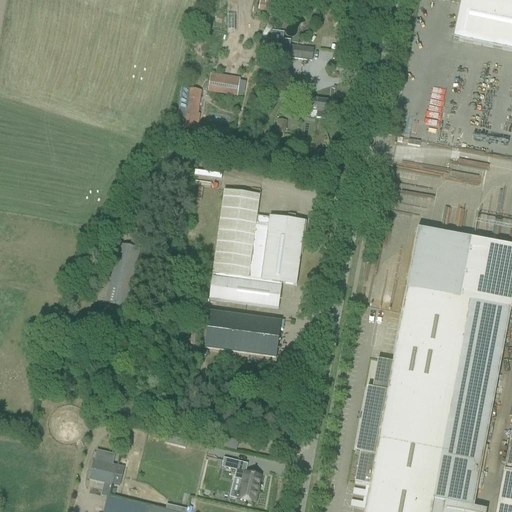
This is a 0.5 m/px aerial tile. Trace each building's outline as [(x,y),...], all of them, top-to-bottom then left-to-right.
[(511,0),(460,0),(452,41),(511,53),(511,0)] [(271,12),(272,2),(261,1),(260,11),(271,12)] [(282,45),(280,57),(301,60),(312,62),(313,50),(303,49),(282,45)] [(292,78),(289,94),(302,96),(300,110),(304,111),(310,112),(316,112),(316,119),(325,120),(326,112),(327,111),(327,108),(326,107),(327,102),(318,100),(317,99),(314,99),(312,100),(306,99),(307,93),(305,93),(307,80),(297,79),(292,78)] [(208,91),(237,96),(243,96),(244,88),(238,87),(239,84),(209,79),(208,91)] [(178,116),(177,125),(181,126),(181,129),(197,131),(200,115),(197,115),(200,95),(190,93),(190,91),(182,89),(180,100),(179,106),(178,116)] [(276,135),(284,136),(284,134),(285,134),(287,122),(277,120),(275,132),(276,132),(276,135)] [(201,138),(230,143),(232,128),(203,124),(201,138)] [(411,177),(414,148),(429,150),(429,143),(405,141),(404,145),(394,144),(392,163),(399,163),(398,175),(411,177)] [(209,148),(206,158),(232,165),(235,154),(209,148)] [(212,274),(209,300),(219,302),(278,310),(281,284),(296,286),(300,256),(301,256),(306,222),(294,221),(294,217),(288,216),(288,220),(276,218),(276,219),(269,218),(269,219),(256,217),(259,196),(223,191),(212,274)] [(485,511),(486,511),(473,509),(510,311),(510,309),(471,301),(460,299),(471,241),(417,231),(392,364),(377,361),(372,390),(366,389),(361,416),(360,415),(359,419),(361,420),(354,454),(360,455),(354,484),(369,487),(364,511),(485,511)] [(511,511),(511,248),(471,241),(460,299),(471,301),(510,309),(510,311),(511,311),(511,425),(495,511),(511,511)] [(105,270),(98,302),(104,304),(126,309),(140,250),(118,244),(112,271),(105,270)] [(280,323),(209,313),(204,349),(275,359),(280,323)] [(185,450),(187,442),(167,438),(165,445),(185,450)] [(224,448),(226,449),(236,451),(238,443),(226,440),(224,448)] [(94,461),(89,480),(112,486),(118,487),(123,468),(117,467),(112,465),(114,456),(96,452),(94,461)] [(223,459),(221,468),(235,472),(233,480),(241,481),(237,500),(255,505),(258,493),(256,493),(260,477),(245,473),(241,472),(243,464),(223,459)] [(187,479),(187,473),(172,471),(171,480),(173,480),(171,495),(181,497),(183,489),(184,489),(186,479),(187,479)] [(112,488),(106,486),(102,495),(108,497),(112,488)] [(103,511),(165,511),(145,507),(109,499),(107,498),(105,508),(103,511)]
